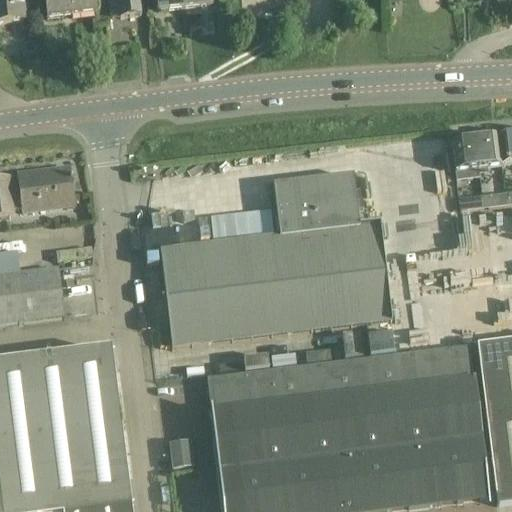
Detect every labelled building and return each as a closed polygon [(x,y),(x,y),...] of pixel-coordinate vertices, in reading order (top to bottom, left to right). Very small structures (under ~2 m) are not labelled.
[(0,0),(0,26),(24,24),(21,0),(0,0)] [(43,0),(46,21),(70,18),(68,0),(43,0)] [(68,0),(70,18),(95,15),(93,0),(68,0)] [(116,0),(117,2),(108,4),(110,18),(119,17),(119,21),(141,18),(138,0),(116,0)] [(156,0),(158,14),(185,11),(183,0),(156,0)] [(183,0),(185,11),(212,8),(211,0),(183,0)] [(502,170),(511,168),(511,140),(498,142),(502,170)] [(498,142),(475,145),(479,173),(502,170),(498,142)] [(475,145),(451,148),(455,176),(455,183),(479,180),(479,173),(475,145)] [(69,173),(0,181),(0,218),(11,217),(12,217),(12,212),(21,211),(22,215),(49,212),(48,206),(73,203),(69,173)] [(279,241),(160,255),(171,351),(370,327),(390,325),(378,229),(358,231),(352,179),(272,189),(279,241)] [(488,211),(508,209),(506,197),(487,200),(488,211)] [(483,212),(482,200),(458,203),(459,215),(483,212)] [(0,329),(64,321),(58,272),(19,277),(16,257),(0,259),(0,329)] [(511,345),(476,350),(496,509),(511,507),(511,345)] [(217,383),(207,384),(211,417),(210,417),(221,511),(414,511),(415,511),(433,510),(487,503),(468,351),(217,383)] [(0,511),(130,511),(127,490),(125,467),(115,395),(110,355),(0,368),(0,511)] [(192,472),(189,445),(169,447),(173,474),(192,472)]
